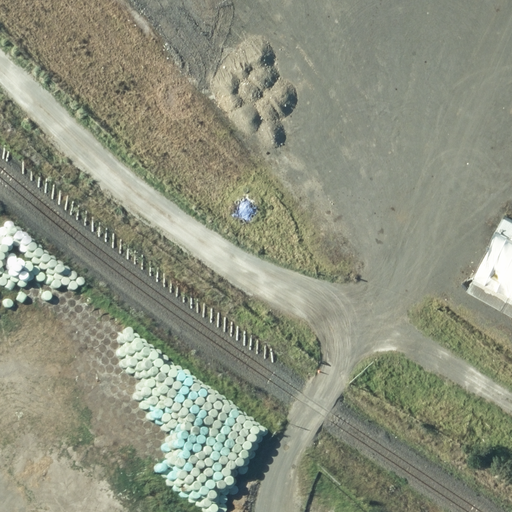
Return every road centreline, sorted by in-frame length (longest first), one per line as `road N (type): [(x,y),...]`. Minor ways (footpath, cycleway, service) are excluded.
road 1 (track): [(274,511),(274,480),(308,405),(338,364),(500,0)]
road 2 (track): [(351,335),(83,160),(0,74)]
